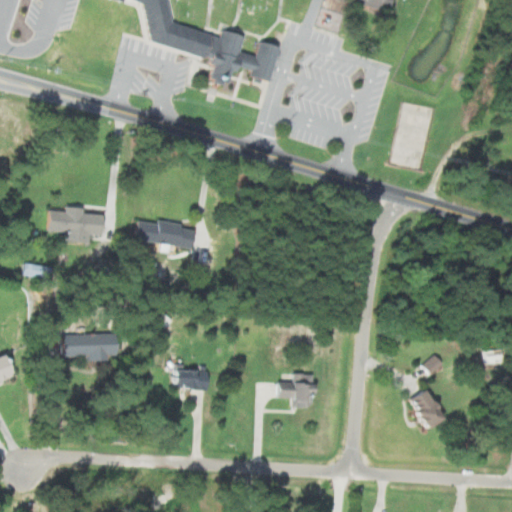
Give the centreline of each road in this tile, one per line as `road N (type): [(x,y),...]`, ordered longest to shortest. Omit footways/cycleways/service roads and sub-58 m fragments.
road 1 (secondary): [(0,79),(511,229)]
road 2 (residential): [(21,469),(52,456),(511,484)]
road 3 (residential): [(389,192),(368,291),(350,472)]
